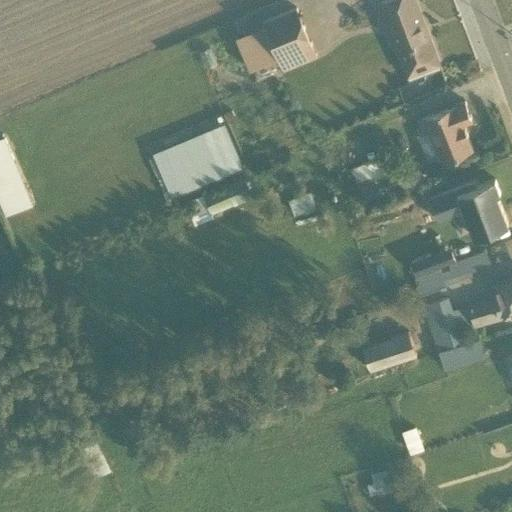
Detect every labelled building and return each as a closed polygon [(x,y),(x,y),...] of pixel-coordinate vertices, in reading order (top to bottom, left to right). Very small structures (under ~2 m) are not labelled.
[(439,64),(414,0),(389,0),(377,5),(406,78),(439,64)] [(304,7),(263,21),(279,66),(320,52),(304,7)] [(464,102),(423,119),(440,162),(473,149),(462,123),(471,119),(464,102)] [(243,169),(224,124),(153,154),(171,199),(243,169)] [(26,193),(2,140),(0,140),(0,179),(9,201),(26,193)] [(385,156),(351,170),(365,204),(411,185),(408,178),(396,183),(385,156)] [(208,213),(251,196),(243,176),(196,194),(200,206),(204,204),(208,213)] [(474,181),(429,199),(439,223),(463,213),(474,238),(507,225),(496,197),(501,195),(495,179),(476,187),(474,181)] [(294,211),(316,206),(312,190),(291,196),(294,211)] [(419,296),(492,270),(486,253),(413,279),(419,296)] [(458,331),(511,314),(511,278),(493,284),(497,295),(466,304),(467,306),(451,311),(447,298),(423,305),(437,351),(462,343),(458,331)] [(371,372),(416,355),(408,333),(363,349),(371,372)] [(462,343),(437,351),(443,371),(486,357),(480,338),(462,343)] [(495,426),(477,432),(483,450),(511,440),(511,406),(491,413),(495,426)] [(84,417),(64,425),(88,482),(101,476),(93,458),(100,454),(84,417)] [(389,466),(369,470),(374,492),(394,488),(389,466)]
